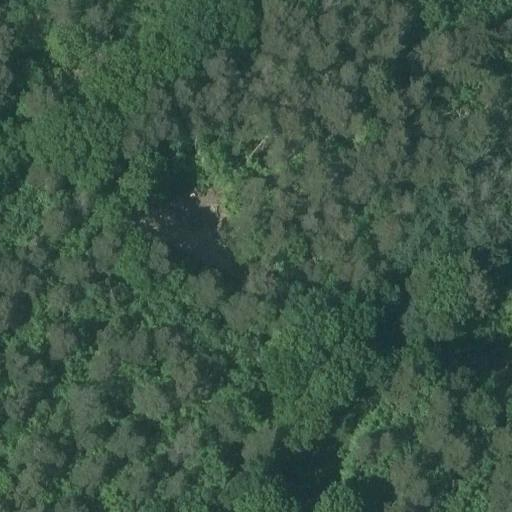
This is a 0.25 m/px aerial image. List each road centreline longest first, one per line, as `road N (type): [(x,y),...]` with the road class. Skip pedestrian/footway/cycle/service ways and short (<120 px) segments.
road 1 (track): [(0,142),(299,299)]
road 2 (track): [(39,164),(48,150),(283,0)]
road 3 (track): [(299,299),(511,413)]
road 4 (track): [(235,511),(299,299)]
